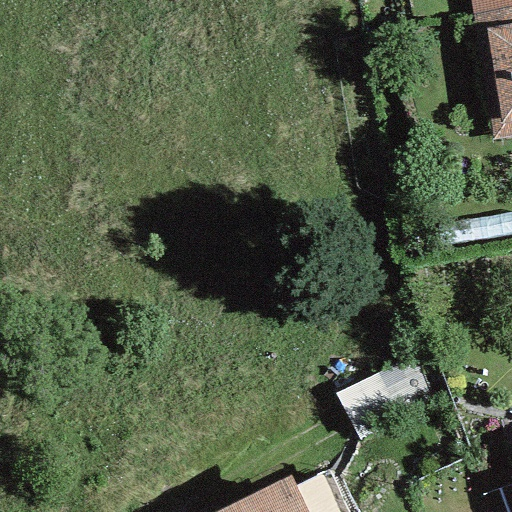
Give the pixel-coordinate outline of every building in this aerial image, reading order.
[(511,25),(511,0),(468,0),(473,31),(485,29),(511,25)] [(511,25),(485,29),(499,117),(488,119),(492,141),(511,137),(511,25)] [(409,354),(374,373),(390,402),(425,383),(409,354)] [(374,373),(335,394),(361,441),(399,420),(390,402),(374,373)] [(217,511),(308,511),(292,477),(217,511)]
